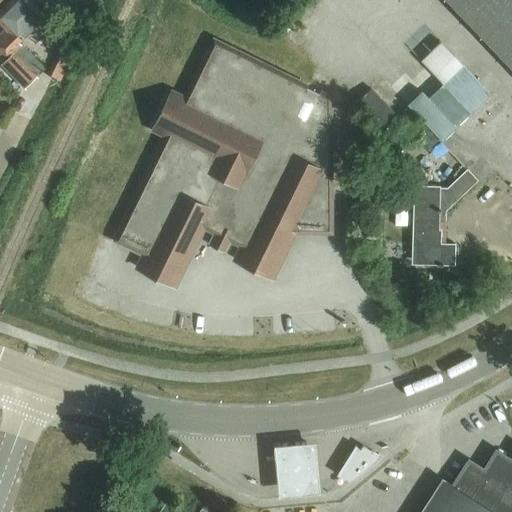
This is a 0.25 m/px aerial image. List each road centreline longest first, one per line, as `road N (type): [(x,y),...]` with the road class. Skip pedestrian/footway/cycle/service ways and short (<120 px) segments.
road 1 (secondary): [(262,423),(388,405),(511,348)]
road 2 (secondary): [(262,423),(153,416),(37,379)]
